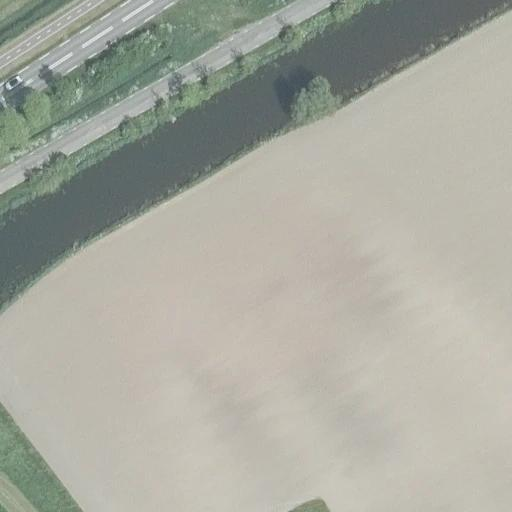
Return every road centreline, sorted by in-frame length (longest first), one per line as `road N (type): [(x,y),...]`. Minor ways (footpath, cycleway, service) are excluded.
road 1 (tertiary): [(0,183),(317,0)]
road 2 (primary): [(0,96),(147,0)]
